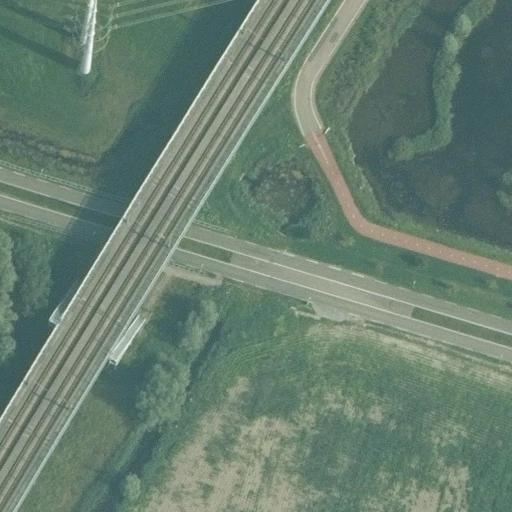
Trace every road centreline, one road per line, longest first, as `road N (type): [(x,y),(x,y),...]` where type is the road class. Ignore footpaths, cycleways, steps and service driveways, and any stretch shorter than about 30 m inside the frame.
road 1 (tertiary): [(511,330),(0,175)]
road 2 (tertiary): [(0,204),(511,357)]
road 3 (unclassified): [(354,0),(306,75),(300,105),(308,130)]
